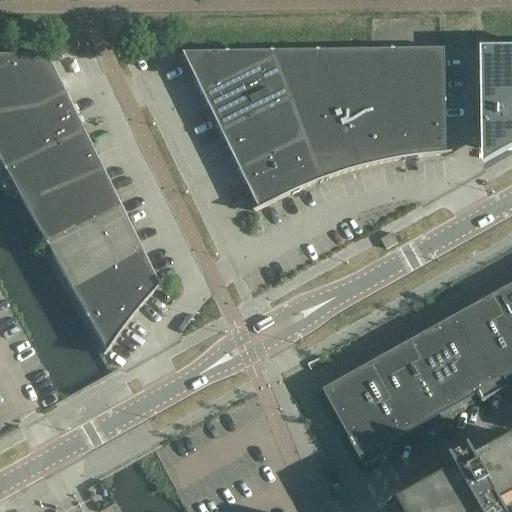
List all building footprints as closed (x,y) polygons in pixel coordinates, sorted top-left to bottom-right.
[(511,50),(483,50),(486,166),(511,151),(511,50)] [(429,157),(444,156),(446,156),(446,155),(444,155),(444,113),(443,51),(224,54),(182,55),(182,57),(181,57),(184,64),(185,64),(195,83),(194,83),(206,109),(207,108),(217,128),(216,128),(222,141),(223,140),(232,160),(231,160),(238,173),(244,186),(245,185),(257,211),(256,211),(256,212),(271,205),(284,198),(298,192),(312,186),(326,181),(341,176),(355,171),(370,168),(385,164),(399,162),(414,159),(429,157)] [(148,301),(159,288),(161,286),(160,285),(159,287),(146,261),(147,261),(135,235),(134,236),(124,216),(125,216),(119,203),(118,204),(109,184),(110,184),(97,158),(96,159),(87,140),(88,139),(82,126),(81,127),(71,108),(72,107),(60,82),(59,82),(50,63),(51,62),(47,55),(0,56),(0,163),(106,354),(105,355),(106,356),(116,341),(126,327),(137,314),(148,301)] [(398,244),(393,235),(382,241),(387,251),(398,244)] [(511,287),(324,393),(363,462),(511,379),(511,287)] [(450,486),(401,511),(509,511),(508,511),(511,508),(511,450),(484,467),(478,456),(476,457),(477,459),(469,463),(468,462),(444,476),(443,475),(442,476),(450,486)]
